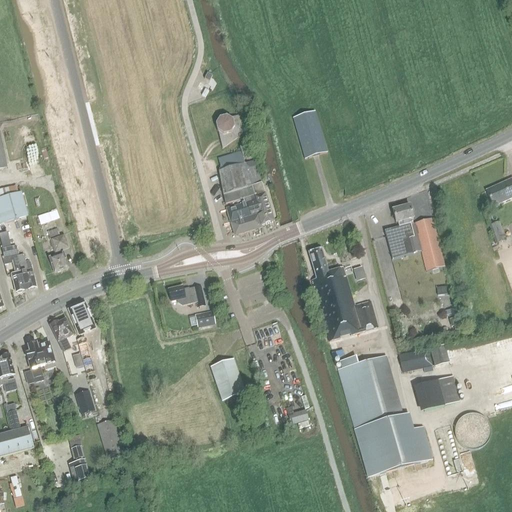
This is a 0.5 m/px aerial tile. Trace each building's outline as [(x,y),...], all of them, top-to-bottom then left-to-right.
[(204,80),(209,82),(212,77),(207,74),(204,80)] [(316,113),(292,119),(304,161),(327,154),(316,113)] [(216,126),(222,149),(237,139),(246,131),(242,116),(230,119),(226,118),(219,120),(216,126)] [(239,148),(241,153),(218,160),(221,172),(219,173),(225,206),(243,199),(246,199),(244,191),(247,189),(246,186),(260,182),(249,145),(239,148)] [(493,207),(511,198),(511,180),(486,192),(493,207)] [(261,185),(260,182),(246,186),(247,189),(244,191),(246,199),(243,199),(245,204),(226,210),(233,232),(238,237),(255,231),(261,227),(274,223),(265,194),(263,195),(262,185),(261,185)] [(0,225),(28,218),(22,193),(18,194),(16,187),(0,190),(0,225)] [(426,273),(444,268),(431,220),(411,225),(409,221),(413,220),(409,207),(392,211),(396,224),(397,224),(399,228),(384,232),(391,260),(421,253),(426,273)] [(50,223),(48,214),(38,217),(40,226),(50,223)] [(500,223),(489,227),(495,245),(507,241),(500,223)] [(57,230),(48,233),(56,256),(53,256),(54,258),(49,260),(51,267),(52,266),(55,274),(57,273),(58,274),(61,273),(62,271),(68,269),(65,262),(66,261),(64,254),(64,255),(63,252),(69,250),(64,236),(60,238),(57,230)] [(4,260),(13,258),(16,274),(12,275),(16,294),(18,294),(19,294),(22,294),(22,293),(26,292),(18,257),(15,247),(2,250),(4,260)] [(328,343),(376,329),(368,303),(352,308),(341,268),(327,272),(322,250),(307,254),(314,279),(311,280),(328,343)] [(25,256),(18,257),(26,292),(30,291),(31,292),(34,291),(35,290),(36,289),(33,270),(32,271),(30,264),(28,263),(26,263),(25,256)] [(186,306),(196,304),(196,309),(205,307),(201,288),(192,290),(192,291),(184,293),(183,288),(169,291),(171,302),(177,301),(178,304),(181,307),(186,306)] [(449,288),(437,289),(437,296),(450,295),(449,288)] [(94,327),(85,304),(77,307),(77,308),(70,311),(78,333),(94,327)] [(213,312),(195,316),(197,329),(215,325),(213,312)] [(450,319),(453,329),(459,328),(456,317),(450,319)] [(71,350),(67,340),(73,337),(66,321),(58,325),(57,324),(50,327),(63,354),(71,350)] [(86,374),(94,372),(85,338),(76,340),(86,374)] [(44,381),(41,368),(44,367),(46,372),(54,370),(52,365),(54,364),(49,345),(36,349),(34,346),(32,345),(29,345),(27,347),(27,350),(29,355),(26,356),(30,372),(25,374),(27,386),(44,381)] [(445,347),(430,351),(434,368),(449,364),(445,347)] [(402,374),(433,367),(429,349),(398,355),(402,374)] [(7,378),(14,377),(10,358),(7,354),(3,355),(1,359),(1,360),(0,359),(0,387),(9,385),(7,378)] [(75,371),(72,357),(61,359),(64,373),(75,371)] [(356,431),(369,478),(430,461),(421,430),(407,434),(403,418),(386,358),(339,371),(355,431),(356,431)] [(234,360),(210,368),(222,403),(246,395),(234,360)] [(453,378),(413,388),(420,413),(459,403),(453,378)] [(68,401),(62,403),(64,411),(70,409),(68,401)] [(14,405),(5,407),(11,431),(20,429),(14,405)] [(290,426),(308,421),(305,411),(292,415),(291,411),(286,412),(290,426)] [(108,461),(124,457),(113,421),(97,426),(108,461)] [(28,428),(0,435),(0,458),(33,450),(28,428)] [(74,464),(69,466),(73,486),(89,482),(81,448),(83,448),(80,436),(68,439),(71,450),(74,464)] [(22,459),(35,455),(34,451),(21,454),(22,459)] [(10,478),(16,508),(24,506),(18,477),(10,478)]
